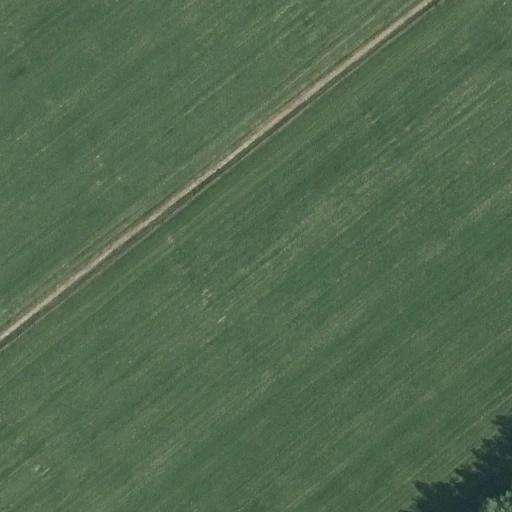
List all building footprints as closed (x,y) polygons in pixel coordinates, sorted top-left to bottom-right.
[(139,0),(143,14),(142,14),(144,19),(170,13),(167,0),(139,0)] [(328,0),(329,2),(330,6),(331,12),(369,3),(368,0),(367,0),(328,0)] [(144,19),(140,20),(140,23),(141,23),(144,36),(146,47),(149,46),(149,45),(153,44),(153,45),(181,38),(179,33),(179,34),(178,29),(178,27),(177,27),(176,23),(177,23),(176,21),(175,17),(174,12),(170,13),(144,19)] [(511,16),(486,23),(487,26),(487,25),(491,38),(490,39),(491,43),(492,42),(493,46),(492,47),(492,49),(511,44),(511,16)] [(373,28),(343,35),(347,52),(348,52),(349,56),(348,56),(349,61),(379,54),(379,51),(378,52),(377,48),(378,47),(377,43),(376,44),(373,31),(374,30),(373,28)] [(511,44),(492,49),(493,51),(494,51),(495,55),(494,55),(495,59),(499,72),(498,72),(499,75),(511,71),(511,44)] [(379,54),(349,61),(351,66),(352,70),(356,87),(385,80),(385,77),(384,77),(381,64),(382,64),(381,60),(380,60),(379,56),(380,56),(379,54)] [(166,60),(136,67),(137,72),(139,72),(152,68),(157,86),(157,85),(161,101),(160,101),(161,106),(187,99),(187,96),(199,93),(192,64),(178,67),(178,68),(174,69),(174,68),(167,70),(166,65),(167,65),(166,60)] [(384,100),(361,117),(372,131),(372,130),(375,134),(374,134),(378,139),(406,117),(404,115),(396,104),(390,95),(387,97),(388,98),(384,100)] [(182,116),(144,125),(146,133),(159,130),(159,132),(160,132),(161,136),(160,136),(161,139),(162,139),(165,151),(164,151),(165,157),(166,157),(167,161),(166,161),(167,164),(205,155),(204,149),(203,149),(202,145),(203,145),(202,142),(202,143),(201,139),(201,138),(201,136),(200,136),(199,132),(200,132),(198,126),(185,129),(182,116)] [(397,145),(375,162),(378,166),(381,169),(380,170),(382,172),(382,171),(385,175),(384,175),(386,177),(386,176),(389,180),(388,180),(391,184),(395,182),(417,165),(420,163),(418,160),(417,160),(409,150),(409,149),(403,141),(401,142),(401,143),(398,146),(397,145)] [(417,165),(395,182),(399,188),(400,187),(402,191),(412,205),(422,197),(422,196),(429,191),(434,188),(431,184),(431,185),(423,174),(420,169),(419,170),(417,167),(417,166),(417,165)] [(335,189),(330,193),(352,221),(355,219),(354,219),(365,211),(374,205),(372,202),(371,203),(369,199),(352,176),(339,187),(336,190),(335,189)] [(179,186),(176,187),(179,197),(183,210),(182,210),(183,213),(187,213),(213,206),(217,205),(216,200),(215,200),(214,196),(215,196),(211,178),(183,185),(183,186),(179,187),(179,186)] [(470,199),(447,216),(458,230),(458,229),(461,232),(460,233),(464,238),(492,216),(490,213),(490,214),(482,203),(476,194),(473,196),(474,197),(470,199)] [(300,227),(290,235),(313,266),(319,261),(311,251),(313,249),(312,249),(316,246),(316,247),(319,245),(318,244),(328,237),(329,237),(333,234),(333,233),(336,231),(337,231),(339,229),(315,198),(310,202),(311,203),(307,205),(305,206),(306,206),(302,209),(302,208),(300,210),(301,210),(297,213),(297,212),(292,216),(300,227)] [(213,206),(187,213),(187,214),(188,214),(189,218),(188,218),(189,223),(190,223),(193,236),(192,236),(193,241),(199,239),(199,238),(207,236),(207,237),(220,234),(216,218),(215,218),(214,214),(215,214),(213,206)] [(498,231),(474,250),(484,264),(485,263),(487,266),(487,267),(490,271),(511,253),(511,250),(510,247),(508,244),(507,244),(499,234),(500,233),(498,231)] [(511,253),(490,271),(493,275),(493,274),(496,278),(495,278),(506,292),(511,287),(511,253)] [(237,257),(209,283),(214,289),(224,280),(225,281),(226,281),(228,284),(230,287),(231,286),(239,295),(239,296),(243,300),(243,299),(246,303),(248,305),(276,278),(272,274),(271,274),(268,271),(269,271),(267,269),(267,270),(264,267),(265,266),(263,264),(263,265),(260,262),(260,261),(256,257),(246,266),(237,257)] [(0,342),(11,357),(10,358),(26,378),(63,350),(48,330),(36,338),(22,319),(30,313),(1,275),(0,275),(0,342)] [(288,288),(271,305),(277,312),(278,311),(281,314),(280,315),(283,318),(284,318),(287,321),(286,321),(289,325),(290,324),(302,337),(301,337),(305,341),(325,322),(307,303),(307,304),(302,299),(303,298),(300,296),(298,298),(288,288)] [(85,317),(71,327),(79,337),(93,327),(85,317)] [(305,341),(302,344),(304,346),(305,346),(314,355),(313,356),(321,364),(323,362),(322,361),(325,358),(326,359),(347,339),(343,336),(342,336),(339,333),(340,332),(339,331),(338,331),(335,328),(336,328),(334,326),(334,327),(331,324),(331,323),(328,319),(325,322),(305,341)] [(496,347),(482,358),(499,380),(500,380),(502,383),(502,384),(503,386),(511,379),(511,378),(511,351),(506,344),(504,341),(500,344),(500,345),(497,347),(496,347)] [(353,367),(351,369),(358,376),(368,386),(367,386),(370,389),(372,386),(393,367),(395,364),(392,361),(391,361),(388,358),(389,357),(377,344),(356,364),(353,367)] [(112,352),(98,362),(106,372),(119,362),(112,352)] [(393,367),(372,386),(373,387),(374,387),(377,390),(376,390),(380,394),(380,393),(390,403),(389,404),(392,407),(396,403),(396,402),(402,397),(403,397),(412,388),(401,376),(400,376),(397,373),(398,373),(393,367)] [(84,373),(49,404),(79,437),(91,426),(94,430),(83,441),(97,457),(98,456),(114,474),(113,474),(128,490),(140,479),(143,483),(131,494),(147,511),(205,511),(145,445),(137,453),(121,435),(129,428),(98,394),(101,392),(84,373)] [(436,394),(431,398),(455,429),(457,427),(457,426),(460,424),(461,424),(465,421),(465,420),(475,413),(478,411),(477,411),(481,408),(481,409),(483,408),(491,418),(497,413),(474,383),(463,391),(455,380),(450,383),(450,384),(447,387),(446,386),(445,387),(445,388),(442,390),(441,390),(440,391),(440,392),(437,394),(436,394)] [(0,511),(57,511),(69,504),(67,502),(78,494),(80,480),(61,456),(43,469),(40,465),(57,452),(37,427),(24,425),(1,442),(0,441),(0,511)]
